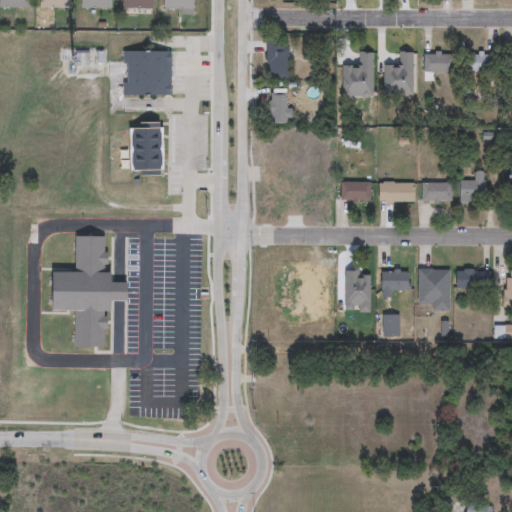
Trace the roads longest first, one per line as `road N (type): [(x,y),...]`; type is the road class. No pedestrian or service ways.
road 1 (secondary): [(218,0),(223,413),(214,440)]
road 2 (secondary): [(250,439),(235,384),(241,0)]
road 3 (residential): [(216,230),(511,234)]
road 4 (residential): [(241,17),(511,17)]
road 5 (secondary): [(250,439),(226,434),(206,448),(202,472),(218,492),(242,494),(256,484),(263,461),(250,439)]
road 6 (secondary): [(211,442),(61,438)]
road 7 (secondary): [(61,438),(174,451),(202,472)]
